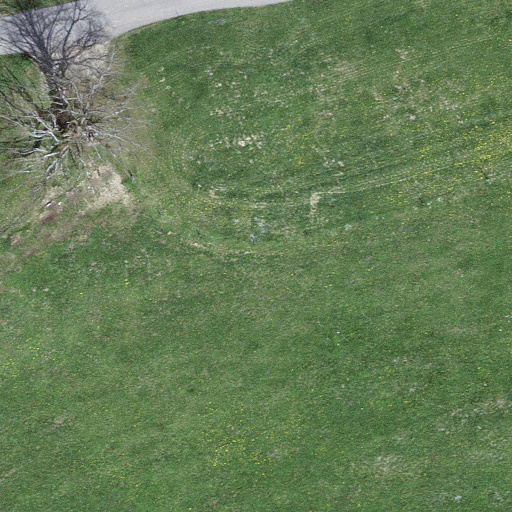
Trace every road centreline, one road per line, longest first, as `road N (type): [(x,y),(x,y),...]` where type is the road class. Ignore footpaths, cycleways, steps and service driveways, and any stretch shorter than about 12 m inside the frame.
road 1 (track): [(236,0),(172,110),(0,266)]
road 2 (unclassified): [(0,35),(165,0)]
